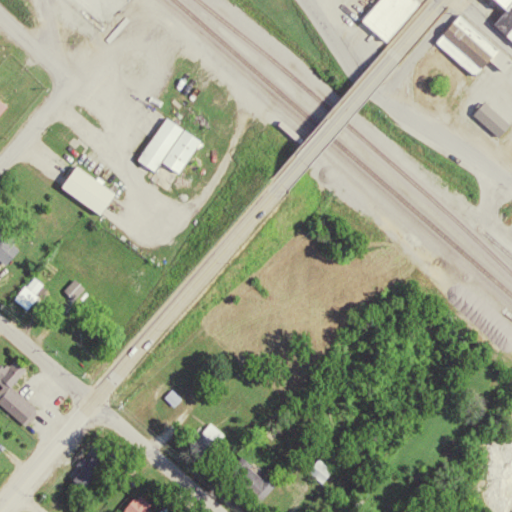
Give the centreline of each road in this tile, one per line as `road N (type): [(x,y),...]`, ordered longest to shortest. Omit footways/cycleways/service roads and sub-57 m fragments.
road 1 (secondary): [(119,370),(420,22)]
road 2 (residential): [(218,511),(0,324)]
road 3 (residential): [(303,0),(347,67),(395,111),(511,181)]
road 4 (secondary): [(0,507),(119,370)]
